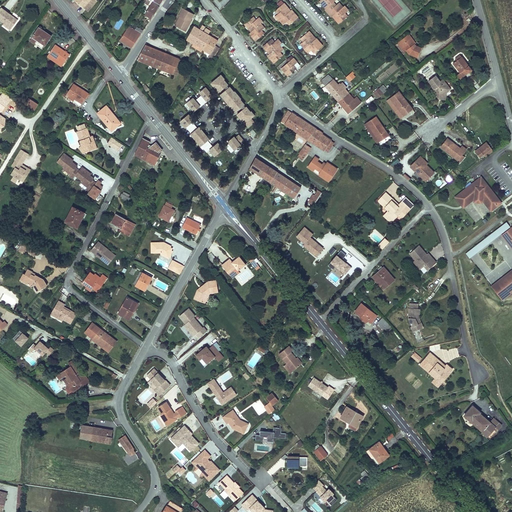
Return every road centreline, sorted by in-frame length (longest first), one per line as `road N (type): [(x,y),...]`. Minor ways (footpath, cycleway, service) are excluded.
road 1 (primary): [(473,511),(224,205)]
road 2 (residential): [(479,376),(463,338),(444,240),(423,199),(280,97)]
road 3 (residential): [(150,115),(66,285),(145,348)]
road 4 (residential): [(263,480),(208,432),(167,358),(145,348)]
road 5 (residential): [(145,348),(120,406),(155,476),(137,511)]
road 6 (residential): [(224,205),(145,348)]
road 7 (track): [(427,206),(319,322)]
road 8 (residential): [(280,97),(336,43),(297,0)]
road 9 (residential): [(202,0),(280,97)]
road 10 (residential): [(224,205),(280,97)]
